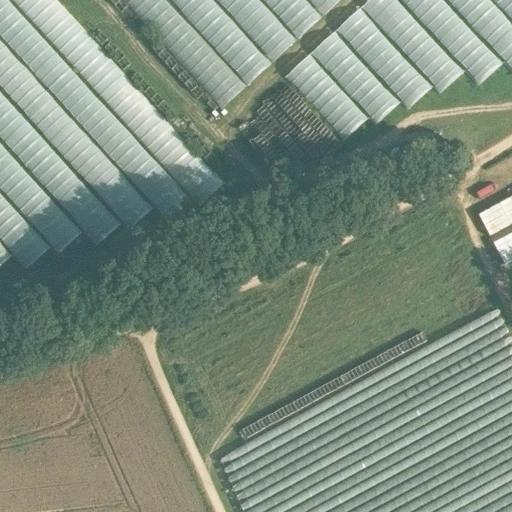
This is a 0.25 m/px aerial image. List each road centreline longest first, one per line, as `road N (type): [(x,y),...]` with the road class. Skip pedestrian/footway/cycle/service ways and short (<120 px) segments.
road 1 (track): [(0,385),(250,282),(511,142)]
road 2 (track): [(511,125),(342,200),(0,320)]
road 3 (track): [(217,511),(141,325)]
